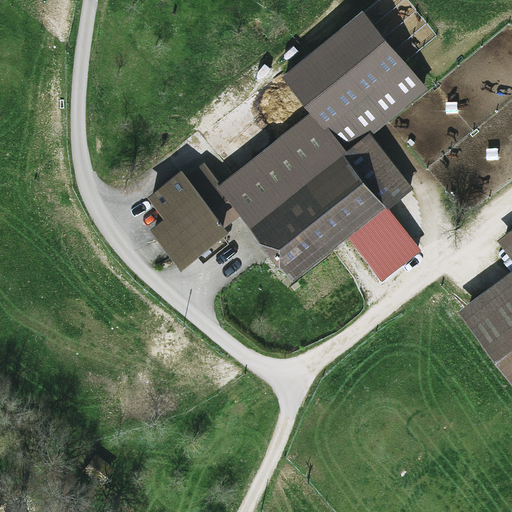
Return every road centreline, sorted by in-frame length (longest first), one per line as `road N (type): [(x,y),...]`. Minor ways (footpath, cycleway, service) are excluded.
road 1 (unclassified): [(89,0),(78,157),(103,222),(183,306),(283,383)]
road 2 (track): [(511,216),(283,383),(287,421),(247,511)]
